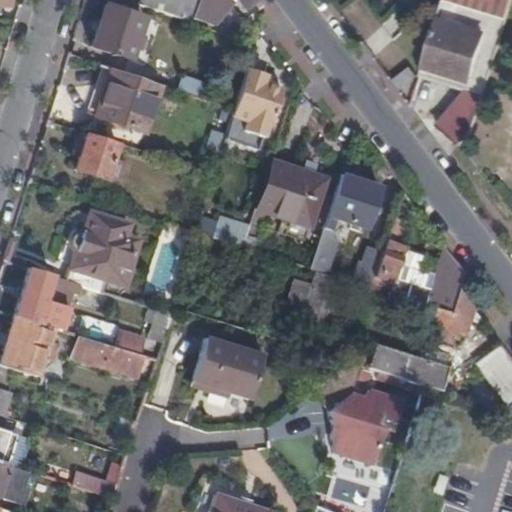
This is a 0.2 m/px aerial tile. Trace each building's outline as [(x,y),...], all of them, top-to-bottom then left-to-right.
[(138,0),(137,5),(189,23),(196,0),(138,0)] [(198,0),(209,14),(220,0),(231,0),(246,19),(261,7),(256,0),(198,0)] [(474,132),(498,54),(508,21),(511,6),(511,0),(444,0),(435,33),(421,77),(466,91),(438,124),(461,145),(474,132)] [(136,37),(142,19),(104,6),(89,47),(128,61),(132,50),(134,51),(138,38),(136,37)] [(248,35),(246,43),(255,46),(258,35),(253,33),(248,35)] [(416,78),(408,67),(393,79),(401,89),(416,78)] [(249,116),(245,131),(263,138),(268,122),(271,122),(282,90),(262,84),(265,75),(247,69),(234,110),(233,111),(249,116)] [(159,86),(112,70),(96,117),(143,133),(159,86)] [(176,92),(205,101),(209,89),(181,80),(176,92)] [(233,111),(229,126),(245,131),(249,116),(233,111)] [(117,144),(79,132),(73,155),(78,157),(75,170),(106,179),(117,144)] [(270,162),(254,209),(308,228),(324,180),(270,162)] [(340,176),(309,269),(329,276),(332,268),(327,266),(332,253),(326,250),(334,224),(331,222),(332,219),(365,230),(378,189),(340,176)] [(60,260),(73,265),(89,214),(80,211),(76,213),(60,260)] [(70,269),(66,282),(75,284),(98,292),(102,279),(123,286),(135,250),(122,245),(124,237),(128,225),(117,222),(109,217),(102,217),(89,214),(73,265),(72,268),(70,269)] [(405,223),(393,219),(375,268),(368,288),(433,308),(449,313),(457,290),(464,273),(445,248),(430,290),(393,277),(403,248),(397,245),(405,223)] [(215,231),(212,239),(242,248),(244,240),(215,231)] [(122,245),(135,250),(137,242),(124,237),(122,245)] [(368,288),(375,268),(358,262),(354,273),(339,268),(336,277),(368,288)] [(27,270),(12,317),(51,329),(61,332),(75,284),(66,282),(27,270)] [(325,325),(339,281),(315,273),(300,317),(325,325)] [(478,318),(457,290),(449,313),(433,308),(429,324),(440,328),(439,332),(459,339),(461,335),(464,336),(469,321),(476,324),(478,318)] [(161,345),(170,314),(156,310),(147,340),(161,345)] [(51,329),(12,317),(0,357),(0,366),(36,377),(51,329)] [(120,332),(115,349),(139,356),(145,340),(120,332)] [(115,349),(78,337),(71,358),(149,381),(155,362),(139,356),(115,349)] [(247,400),(261,357),(205,340),(191,381),(208,387),(207,392),(227,398),(229,394),(247,400)] [(511,361),(505,352),(499,344),(474,364),(508,408),(511,404),(511,361)] [(367,369),(422,387),(441,393),(449,369),(375,346),(367,369)] [(359,367),(346,363),(309,391),(325,413),(331,452),(372,465),(383,430),(379,428),(381,421),(394,426),(401,402),(368,392),(360,398),(350,395),(359,367)] [(115,437),(131,442),(136,423),(120,419),(115,437)] [(0,463),(8,466),(17,438),(0,432),(0,463)] [(8,466),(0,463),(0,498),(24,507),(30,489),(25,486),(29,473),(8,466)] [(88,491),(113,500),(117,487),(91,479),(88,491)] [(267,511),(246,505),(236,502),(213,495),(207,511),(267,511)]
